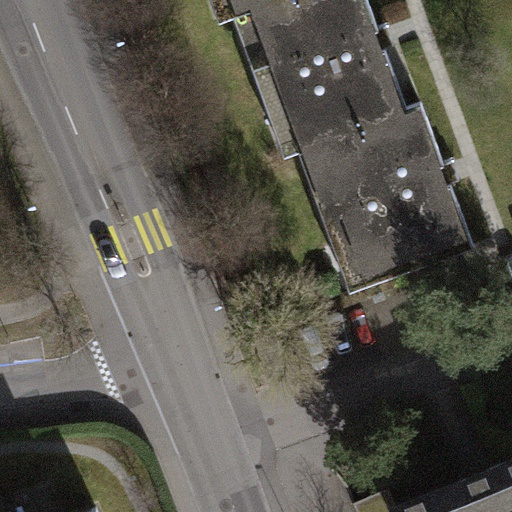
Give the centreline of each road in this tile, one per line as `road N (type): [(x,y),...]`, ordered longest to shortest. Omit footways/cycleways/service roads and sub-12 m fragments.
road 1 (secondary): [(175,360),(36,0)]
road 2 (residential): [(208,450),(511,337)]
road 3 (residential): [(175,360),(0,388)]
